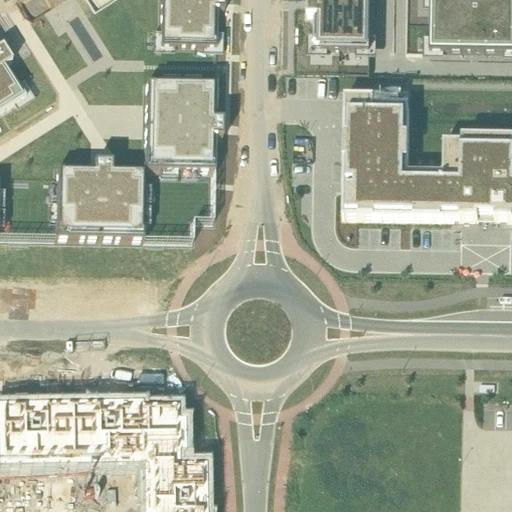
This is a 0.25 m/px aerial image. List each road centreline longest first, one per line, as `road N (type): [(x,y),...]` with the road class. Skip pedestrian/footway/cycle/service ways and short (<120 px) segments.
road 1 (residential): [(261,280),(263,0)]
road 2 (unclassified): [(203,331),(0,330)]
road 3 (residential): [(511,338),(316,335)]
